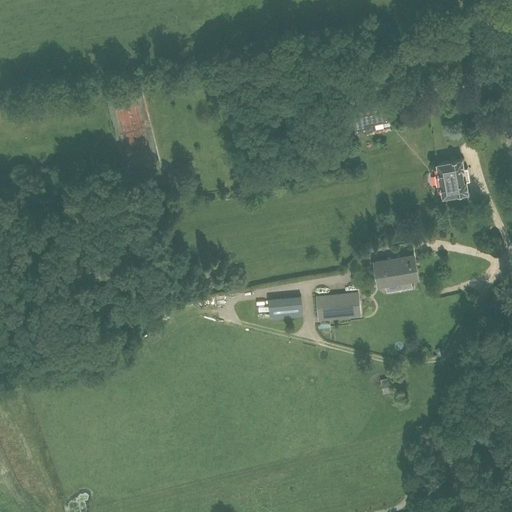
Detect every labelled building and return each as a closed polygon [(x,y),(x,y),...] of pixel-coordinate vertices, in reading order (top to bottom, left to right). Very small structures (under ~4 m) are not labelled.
[(391,119),(386,97),(369,100),(368,95),(343,99),(349,132),(374,128),(372,122),(391,119)] [(399,127),(383,130),(384,139),(400,136),(399,127)] [(442,184),(444,195),(469,191),(468,180),(471,180),(469,167),(465,168),(464,157),(438,162),(440,173),(435,174),(437,185),(442,184)] [(192,176),(189,164),(179,166),(181,178),(192,176)] [(415,253),(376,260),(380,284),(419,277),(415,253)] [(407,303),(422,302),(421,291),(406,293),(407,303)] [(360,310),(358,293),(318,297),(319,314),(360,310)] [(280,296),(270,297),(272,319),(282,318),(280,296)] [(215,308),(216,301),(204,299),(202,305),(215,308)] [(175,321),(181,330),(198,318),(192,309),(175,321)]
